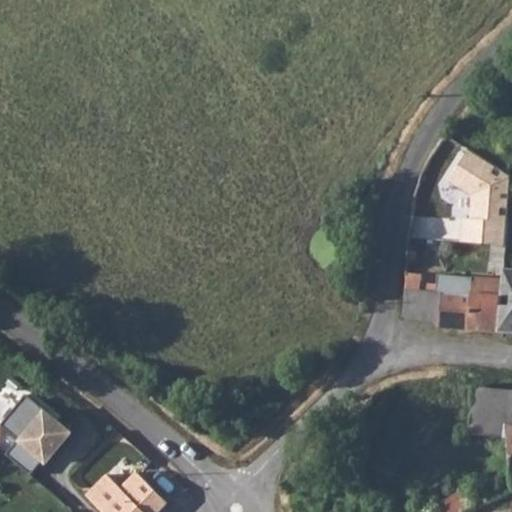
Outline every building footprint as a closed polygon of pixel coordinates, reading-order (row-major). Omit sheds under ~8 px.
[(504,247),(506,224),(509,190),(511,180),(511,177),(469,151),(450,182),(473,197),(470,222),(463,221),(462,243),(504,247)] [(406,242),(406,251),(414,251),(415,243),(406,242)] [(503,280),(500,330),(511,330),(511,268),(504,268),(503,280)] [(405,275),(405,287),(427,288),(427,276),(405,275)] [(473,278),(472,290),(427,288),(405,287),(404,314),(437,316),(437,326),(500,330),(503,280),(473,278)] [(509,437),(511,468),(511,391),(474,388),(470,434),(509,437)] [(21,438),(8,454),(34,474),(47,459),(50,462),(75,432),(29,394),(4,424),(21,438)] [(138,468),(122,486),(109,473),(90,494),(108,511),(157,511),(171,498),(138,468)] [(460,511),(474,506),(464,488),(437,502),(442,511),(460,511)]
